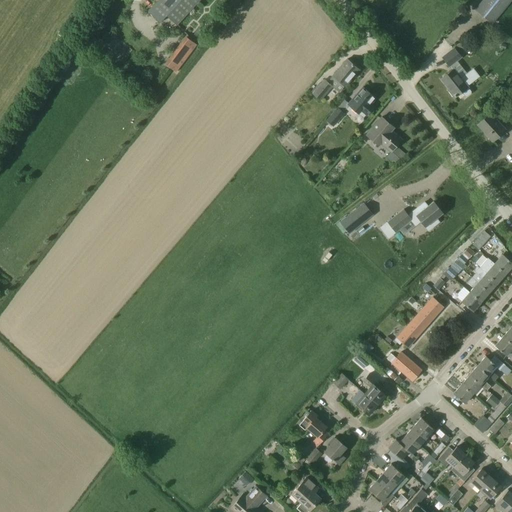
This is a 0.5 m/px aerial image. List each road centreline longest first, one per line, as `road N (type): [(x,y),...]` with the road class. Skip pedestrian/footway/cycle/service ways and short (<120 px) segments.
road 1 (residential): [(511,222),(338,0)]
road 2 (residential): [(426,393),(511,295)]
